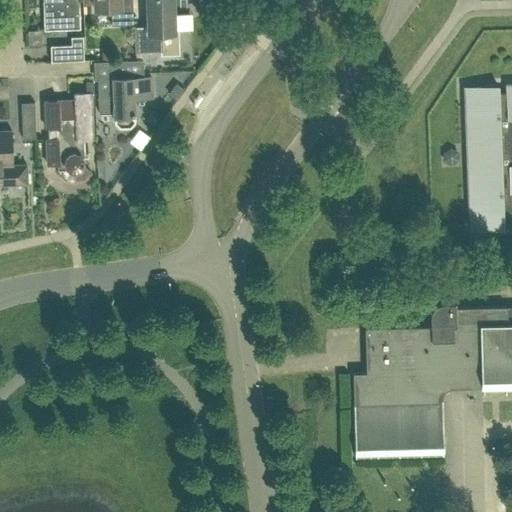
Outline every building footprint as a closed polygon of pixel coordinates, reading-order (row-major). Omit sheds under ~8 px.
[(42,0),(44,30),(80,28),(78,0),(42,0)] [(132,0),(94,0),(95,8),(110,8),(111,25),(133,24),(132,0)] [(134,26),(135,52),(160,51),(160,55),(178,54),(177,28),(174,28),(173,0),(146,0),(148,26),(134,26)] [(197,0),(194,5),(204,13),(213,2),(210,0),(197,0)] [(50,45),(51,61),(84,60),(83,37),(71,37),(71,44),(50,45)] [(99,113),(114,113),(114,122),(119,127),(130,127),(135,121),(134,97),(151,97),(151,77),(143,77),(142,60),(112,61),(113,78),(107,78),(108,88),(98,89),(99,113)] [(84,179),(91,172),(82,166),(83,162),(83,157),(88,156),(87,139),(93,139),(91,93),(93,93),(93,81),(86,81),(86,93),(73,94),(74,100),(44,101),(45,127),(53,127),(53,139),(46,139),(47,164),(58,163),(58,173),(65,180),(75,181),(84,179)] [(511,85),(508,86),(508,85),(506,85),(507,91),(499,92),(498,86),(465,88),(465,89),(466,89),(467,119),(466,119),(466,120),(467,120),(468,150),(467,150),(468,167),(469,167),(470,196),(469,196),(469,198),(470,198),(471,227),(470,227),(470,229),(503,227),(503,220),(511,220),(511,200),(511,196),(511,195),(511,85)] [(34,102),(21,102),(22,138),(35,138),(34,102)] [(0,184),(27,183),(26,164),(13,164),(11,130),(0,130),(0,184)] [(482,387),(511,386),(511,306),(506,307),(506,306),(455,307),(455,304),(442,304),(440,304),(439,304),(438,305),(437,305),(436,306),(435,306),(434,307),(433,308),(433,309),(432,309),(432,310),(431,311),(431,312),(431,313),(430,314),(430,315),(430,316),(431,326),(383,327),(365,328),(366,372),(353,373),(355,460),(443,458),(442,388),(460,388),(482,387)]
